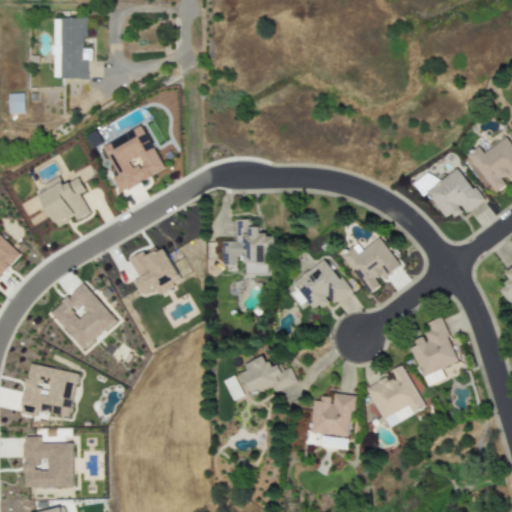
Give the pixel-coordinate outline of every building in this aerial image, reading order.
[(54,19),(53,79),(89,80),(90,49),(83,49),(83,38),(87,38),(88,19),(54,19)] [(9,114),(24,113),(24,94),(8,94),(9,114)] [(165,170),(141,126),(102,147),(118,176),(112,179),(120,194),(165,170)] [(511,176),(511,145),(506,137),(483,154),(478,147),(465,156),(483,181),(484,180),(495,194),(506,185),(504,182),(511,176)] [(483,202),(458,168),(435,185),(430,179),(421,185),(446,221),(461,210),(465,215),(483,202)] [(64,186),(60,177),(44,185),(47,192),(41,195),(57,228),(75,218),(77,221),(90,214),(80,195),(85,192),(79,178),(64,186)] [(271,275),(271,236),(260,236),(260,227),(253,227),(253,220),(236,220),(236,242),(222,242),(223,266),(242,266),(242,275),(271,275)] [(0,277),(20,255),(0,236),(0,277)] [(399,268),(380,238),(366,247),(362,242),(342,255),(367,295),(380,287),(377,282),(399,268)] [(129,259),(139,278),(134,281),(141,295),(155,288),(159,294),(181,283),(163,248),(145,257),(143,253),(129,259)] [(291,284),(296,290),(291,294),(300,306),(306,302),(314,312),(329,300),(332,305),(350,292),(324,259),(291,284)] [(50,314),(83,350),(116,320),(83,284),(50,314)] [(458,363),(441,318),(422,326),(426,336),(415,341),(417,346),(410,349),(422,377),(458,363)] [(274,393),(297,383),(290,368),(283,371),(280,365),(270,369),(265,356),(244,365),(247,371),(241,374),(252,397),(272,388),(274,393)] [(70,418),(78,374),(29,365),(20,414),(37,418),(38,412),(70,418)] [(366,387),(388,428),(425,409),(403,367),(366,387)] [(446,380),(441,370),(423,377),(428,388),(446,380)] [(313,399),(310,434),(350,437),(353,396),(333,394),(332,400),(313,399)] [(24,489),(73,488),(72,444),(41,444),(41,437),(23,437),(24,489)]
